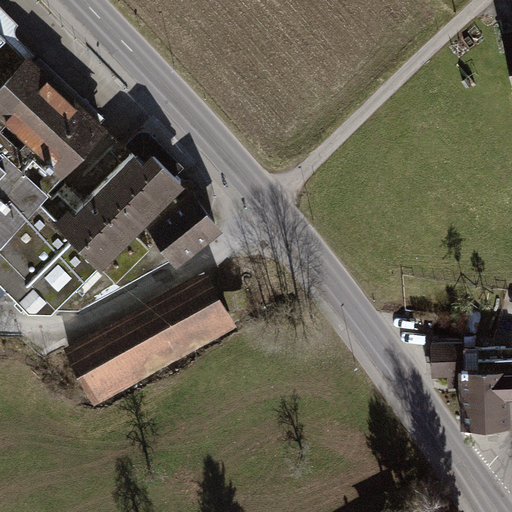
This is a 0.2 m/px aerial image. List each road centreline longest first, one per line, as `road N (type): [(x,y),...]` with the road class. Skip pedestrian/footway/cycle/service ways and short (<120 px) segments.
road 1 (tertiary): [(495,511),(396,363),(269,201),(84,0)]
road 2 (track): [(0,318),(63,334),(212,253),(269,201)]
